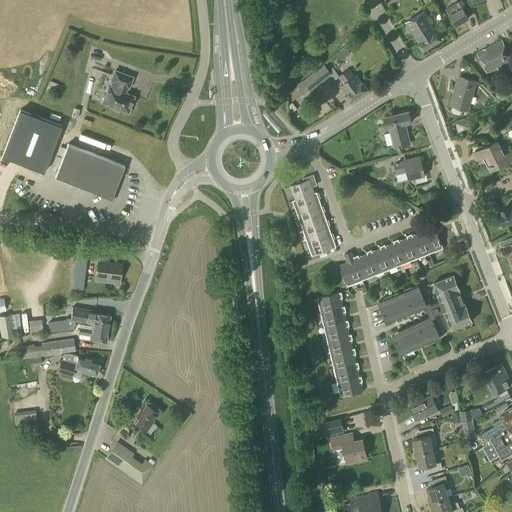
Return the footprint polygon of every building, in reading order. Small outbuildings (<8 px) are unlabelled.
[(450,0),(444,0),(441,3),(446,9),(453,3),(450,0)] [(455,26),(469,18),(462,6),(464,5),(461,1),(446,9),(449,16),(455,26)] [(436,32),(423,12),(406,23),(418,43),(423,51),(441,40),(436,32)] [(501,69),(500,66),(511,60),(502,41),(477,54),(487,73),(497,68),(498,70),(501,69)] [(350,53),(346,48),(338,55),(342,60),(350,53)] [(316,71),(324,81),(332,74),(323,64),(316,71)] [(354,77),(349,70),(339,77),(344,84),(340,86),(346,94),(345,95),(350,102),(367,90),(362,83),(361,83),(355,75),(354,77)] [(129,88),(133,78),(115,71),(103,103),(113,107),(113,109),(118,111),(119,109),(128,113),(134,97),(125,94),(127,88),(129,88)] [(467,110),(476,82),(459,77),(454,91),(456,91),(452,106),(455,107),(453,112),(459,113),(460,108),(467,110)] [(498,104),(503,100),(498,96),(500,94),(485,80),(479,87),(493,101),(494,100),(498,104)] [(302,82),(296,87),(303,95),(309,90),(302,82)] [(61,126),(20,110),(2,156),(43,172),(61,126)] [(410,144),(405,124),(411,122),(409,112),(384,118),(387,128),(389,128),(395,148),(400,147),(400,146),(410,144)] [(511,151),(504,155),(497,142),(473,154),(476,161),(488,155),(492,165),(488,167),(490,171),(511,160),(511,151)] [(111,200),(124,166),(67,144),(54,178),(111,200)] [(405,160),(404,154),(392,157),(393,163),(396,174),(406,172),(408,180),(411,179),(411,180),(413,179),(413,178),(425,175),(420,156),(405,160)] [(314,193),(312,186),(310,187),(308,184),(316,181),(313,174),(302,178),(303,182),(290,186),(295,199),(295,200),(314,193)] [(297,215),(322,206),(317,192),(314,193),(295,200),(295,199),(292,201),(297,215)] [(302,228),(327,220),(322,206),(297,215),(302,228)] [(511,207),(507,209),(507,208),(501,210),(503,215),(499,216),(501,221),(499,222),(502,228),(511,223),(511,207)] [(307,242),(331,234),(327,220),(302,228),(307,242)] [(420,233),(428,254),(443,248),(435,227),(426,231),(425,228),(419,231),(420,233)] [(415,260),(428,254),(420,233),(412,236),(412,234),(406,236),(407,238),(406,238),(415,260)] [(331,234),(307,242),(311,256),(336,247),(331,234)] [(511,237),(503,241),(500,242),(499,243),(499,244),(500,245),(500,246),(501,246),(501,245),(504,246),(504,247),(505,248),(504,250),(505,253),(507,254),(511,265),(511,266),(511,269),(511,237)] [(401,265),(415,260),(406,238),(399,241),(398,239),(392,241),(393,243),(393,244),(401,265)] [(388,270),(401,265),(393,244),(386,246),(385,244),(379,247),(380,249),(379,249),(388,270)] [(374,276),(388,270),(379,249),(372,252),(371,250),(366,252),(366,254),(374,276)] [(347,287),(361,281),(349,252),(344,255),(348,265),(344,266),(343,264),(339,266),(347,287)] [(374,276),(366,254),(359,257),(358,255),(353,257),(351,252),(349,252),(361,281),(374,276)] [(88,254),(77,253),(75,262),(86,263),(88,254)] [(120,280),(122,265),(97,261),(95,277),(120,280)] [(85,272),(74,271),(73,280),(84,282),(85,272)] [(465,307),(458,289),(459,289),(453,275),(433,283),(440,302),(431,305),(430,303),(423,284),(412,288),(412,289),(405,291),(398,294),(384,300),(384,299),(377,302),(385,321),(425,305),(431,319),(391,337),(400,355),(406,352),(405,351),(419,344),(420,346),(426,343),(426,341),(432,338),(433,340),(444,335),(435,316),(435,317),(434,315),(444,311),(451,329),(471,321),(466,307),(465,307)] [(343,307),(341,298),(343,298),(341,292),(317,298),(320,312),(343,307)] [(346,321),(344,312),(346,312),(345,306),(343,307),(320,312),(323,326),(346,321)] [(91,327),(109,330),(111,317),(93,314),(93,312),(66,308),(65,318),(44,320),(45,332),(74,329),(75,323),(91,326),(91,327)] [(0,330),(1,338),(14,336),(14,335),(20,334),(19,331),(21,331),(18,313),(0,316),(0,330)] [(350,335),(350,334),(348,326),(349,326),(348,320),(346,321),(323,326),(327,340),(350,335)] [(109,330),(91,327),(91,328),(79,326),(78,335),(90,337),(90,340),(106,343),(109,330)] [(353,349),(353,348),(351,340),(353,340),(351,334),(350,334),(350,335),(327,340),(330,355),(334,354),(353,349)] [(75,351),(73,338),(41,343),(41,345),(34,346),(34,344),(21,346),(23,359),(75,351)] [(356,363),(354,354),(356,354),(355,348),(353,348),(353,349),(334,354),(330,355),(334,369),(338,368),(356,363)] [(99,362),(68,353),(64,354),(62,360),(61,360),(58,370),(72,374),(74,368),(96,374),(99,362)] [(33,365),(42,364),(41,357),(32,358),(33,365)] [(360,378),(359,377),(358,369),(360,368),(358,362),(356,363),(338,368),(334,369),(337,383),(341,382),(360,378)] [(508,393),(506,388),(509,386),(503,373),(505,372),(501,364),(483,373),(493,394),(497,392),(500,397),(508,393)] [(341,382),(337,383),(340,397),(366,391),(364,384),(361,385),(361,382),(363,382),(361,376),(359,377),(360,378),(341,382)] [(21,389),(23,400),(31,398),(28,388),(21,389)] [(416,421),(438,411),(431,396),(409,406),(416,421)] [(139,418),(134,425),(146,432),(148,428),(153,421),(151,419),(156,411),(145,404),(141,410),(140,409),(135,416),(139,418)] [(442,417),(454,411),(451,405),(439,410),(442,417)] [(472,419),(483,415),(480,407),(451,413),(453,424),(461,422),(472,419)] [(511,407),(504,412),(505,414),(498,418),(499,419),(492,423),(494,426),(482,433),(487,441),(490,440),(501,461),(511,454),(511,407)] [(25,422),(36,420),(35,410),(24,411),(25,422)] [(335,434),(334,430),(343,428),(341,419),(318,424),(321,437),(335,434)] [(476,437),(472,419),(461,422),(464,439),(476,437)] [(416,453),(433,450),(430,436),(434,435),(433,428),(419,431),(421,437),(413,439),(416,453)] [(354,441),(352,433),(331,438),(333,450),(343,447),(347,463),(367,459),(362,439),(354,441)] [(116,444),(105,459),(121,470),(131,457),(132,455),(116,444)] [(433,450),(416,453),(419,468),(427,466),(428,472),(442,469),(440,462),(436,463),(433,450)] [(145,459),(142,464),(150,470),(153,465),(152,465),(147,461),(145,459)] [(432,503),(448,497),(443,484),(447,482),(445,476),(432,481),(434,487),(427,489),(432,503)] [(367,505),(365,496),(350,499),(353,510),(360,509),(360,511),(381,511),(379,503),(367,505)] [(448,497),(432,503),(434,511),(463,511),(462,507),(460,508),(457,502),(450,504),(448,497)] [(330,511),(329,501),(319,503),(320,511),(330,511)]
